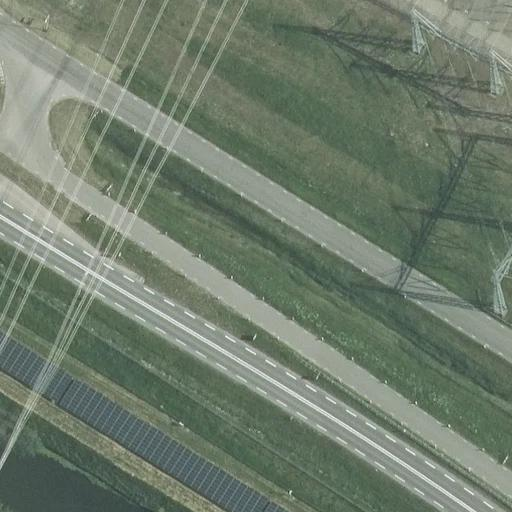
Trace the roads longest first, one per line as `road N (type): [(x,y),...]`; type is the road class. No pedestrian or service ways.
road 1 (unclassified): [(511,485),(10,146),(47,58)]
road 2 (primary): [(472,511),(0,216)]
road 3 (unclassified): [(511,345),(47,58)]
